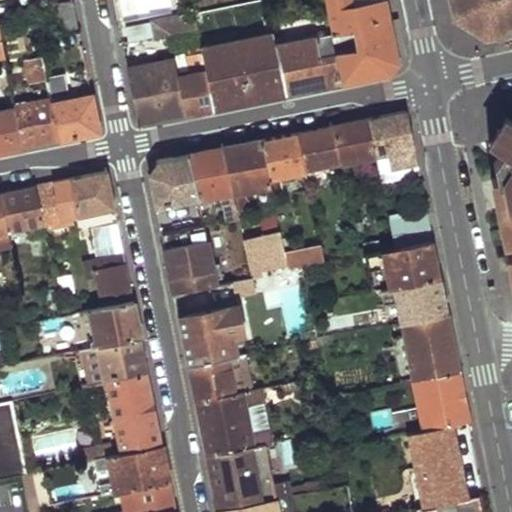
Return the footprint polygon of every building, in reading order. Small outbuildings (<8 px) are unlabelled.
[(325,0),(335,50),(341,81),(392,71),(398,62),(395,45),(394,41),(385,0),(325,0)] [(511,0),(451,0),(454,15),(485,36),(511,31),(509,23),(511,22),(511,0)] [(73,1),(48,6),(51,21),(76,16),(73,1)] [(166,17),(169,35),(198,28),(194,11),(166,17)] [(76,16),(51,21),(53,36),(79,31),(76,16)] [(154,19),(158,37),(169,35),(166,17),(154,19)] [(201,46),(214,107),(225,104),(266,96),(285,92),(275,42),(271,33),(201,46)] [(275,42),(285,92),(313,87),(341,81),(335,50),(315,53),(311,36),(275,42)] [(201,46),(188,49),(193,71),(178,75),(187,112),(200,109),(214,107),(201,46)] [(28,79),(33,82),(47,80),(43,56),(24,60),(28,79)] [(128,68),(139,122),(187,112),(178,75),(175,59),(128,68)] [(14,107),(21,146),(40,143),(58,139),(50,96),(45,97),(44,92),(27,94),(25,87),(11,89),(14,107)] [(50,96),(58,139),(99,130),(92,93),(56,99),(55,95),(50,96)] [(0,150),(21,146),(14,107),(0,110),(0,150)] [(369,116),(376,155),(389,152),(392,168),(417,162),(412,135),(407,108),(369,116)] [(331,123),(339,161),(376,155),(369,116),(350,120),(331,123)] [(298,130),(306,167),(315,165),(319,179),(332,176),(330,163),(339,161),(331,123),(314,127),(298,130)] [(511,133),(499,127),(481,154),(494,163),(489,183),(482,183),(504,295),(511,299),(511,133)] [(261,137),(269,175),(306,167),(298,130),(279,133),(261,137)] [(226,145),(236,190),(270,184),(269,175),(261,137),(243,141),(226,145)] [(190,152),(199,198),(222,194),(226,217),(241,214),(240,210),(238,200),(236,190),(226,145),(208,148),(190,152)] [(151,189),(154,207),(199,198),(190,152),(174,155),(158,158),(147,171),(151,189)] [(389,152),(376,155),(380,171),(392,168),(389,152)] [(417,162),(392,168),(395,180),(420,175),(417,162)] [(45,232),(46,234),(62,231),(61,223),(78,221),(78,215),(116,209),(109,171),(36,185),(45,232)] [(0,192),(0,200),(6,230),(19,229),(20,237),(45,232),(36,185),(17,189),(0,192)] [(238,200),(240,210),(250,207),(249,199),(238,200)] [(0,246),(9,244),(6,230),(0,200),(0,246)] [(400,211),(406,244),(432,239),(426,207),(400,211)] [(166,262),(172,297),(218,286),(203,222),(159,231),(166,262)] [(251,278),(252,280),(263,279),(262,274),(325,264),(322,252),(288,260),(280,229),(241,241),(251,278)] [(385,261),(390,288),(397,286),(440,278),(436,259),(432,239),(406,244),(360,253),(362,265),(385,261)] [(125,254),(83,262),(86,280),(98,279),(96,269),(127,263),(125,254)] [(98,279),(102,306),(134,300),(127,263),(96,269),(98,279)] [(172,297),(175,312),(256,295),(252,280),(251,278),(218,286),(172,297)] [(397,286),(402,321),(447,313),(443,296),(440,278),(397,286)] [(91,331),(92,348),(142,339),(138,320),(134,300),(102,306),(91,308),(95,330),(91,331)] [(181,341),(186,364),(233,356),(232,344),(245,341),(239,305),(176,317),(181,341)] [(405,334),(412,378),(457,369),(452,342),(447,313),(402,321),(405,334)] [(400,380),(412,378),(405,334),(392,337),(400,380)] [(79,350),(86,384),(105,380),(148,372),(145,356),(142,339),(92,348),(79,350)] [(303,344),(304,351),(317,348),(316,341),(303,344)] [(190,382),(193,400),(253,388),(247,354),(233,356),(186,364),(190,382)] [(412,378),(423,433),(454,427),(470,424),(457,369),(412,378)] [(148,372),(105,380),(120,453),(163,445),(156,409),(148,372)] [(282,383),(284,391),(296,388),(295,380),(282,383)] [(199,428),(205,455),(266,443),(269,442),(266,424),(251,427),(250,418),(248,406),(263,403),(261,387),(253,388),(193,400),(199,428)] [(0,401),(0,478),(27,472),(12,399),(0,401)] [(264,415),(250,418),(251,427),(266,424),(264,415)] [(405,438),(420,509),(479,498),(484,497),(481,481),(465,483),(454,427),(423,433),(405,438)] [(210,482),(215,508),(276,497),(288,494),(285,479),(272,480),(266,443),(205,455),(210,482)] [(110,455),(84,461),(86,472),(97,470),(112,468),(114,480),(99,483),(102,495),(117,492),(171,482),(167,464),(163,445),(120,453),(110,455)] [(108,448),(83,453),(84,461),(110,455),(108,448)] [(112,468),(97,470),(99,483),(114,480),(112,468)] [(34,471),(41,507),(50,505),(43,469),(34,471)] [(171,482),(117,492),(120,511),(177,511),(175,499),(171,482)] [(313,489),(316,511),(348,511),(343,483),(313,489)] [(215,511),(278,511),(276,497),(215,508),(215,511)] [(407,511),(481,511),(479,498),(420,509),(407,511)]
